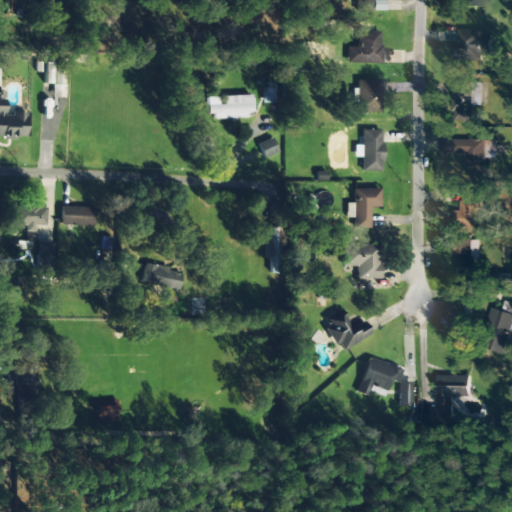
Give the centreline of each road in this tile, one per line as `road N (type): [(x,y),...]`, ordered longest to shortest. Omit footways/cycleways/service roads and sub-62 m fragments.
road 1 (residential): [(415,306),(421,0)]
road 2 (residential): [(242,174),(0,161)]
